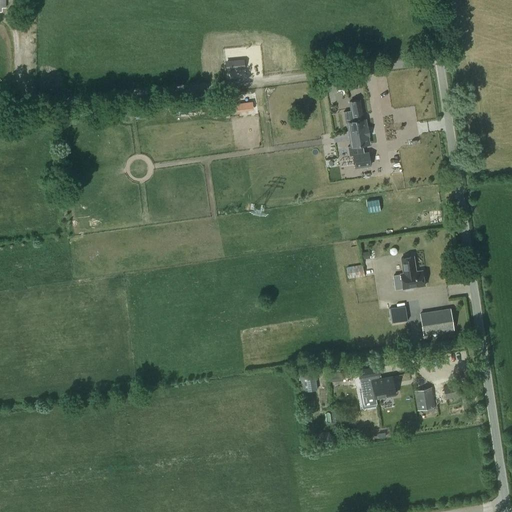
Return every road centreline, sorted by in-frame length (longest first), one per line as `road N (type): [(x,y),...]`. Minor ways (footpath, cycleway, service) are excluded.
road 1 (unclassified): [(509,511),(432,0)]
road 2 (track): [(0,15),(14,30),(21,94),(51,103),(440,54)]
